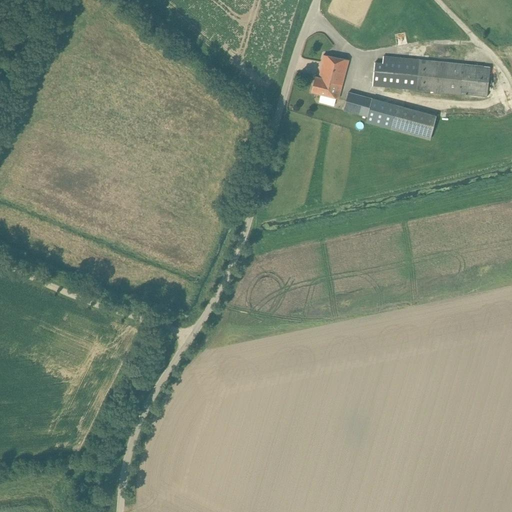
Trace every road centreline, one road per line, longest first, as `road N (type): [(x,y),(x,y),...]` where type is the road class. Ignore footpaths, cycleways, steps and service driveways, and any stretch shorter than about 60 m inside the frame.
road 1 (unclassified): [(123,511),(129,455),(148,399),(245,240),(320,0)]
road 2 (track): [(0,259),(189,333)]
